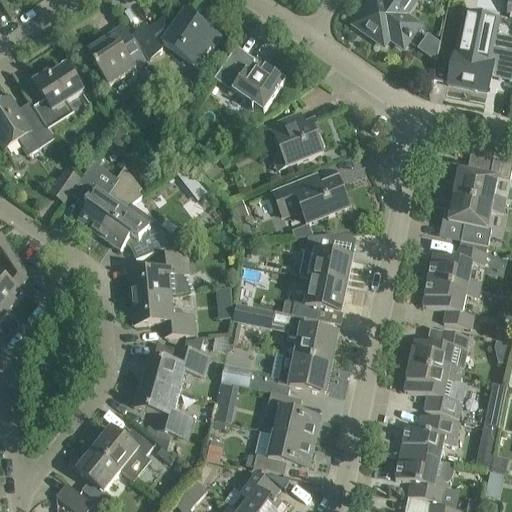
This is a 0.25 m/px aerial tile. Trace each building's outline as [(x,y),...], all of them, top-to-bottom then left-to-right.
[(416,25),(405,18),(417,0),(383,0),(382,2),(379,0),(372,0),(358,20),(365,25),(363,27),(374,35),(371,39),(384,48),(389,41),(403,50),(411,39),(408,36),(416,25)] [(133,36),(150,62),(162,53),(159,48),(163,46),(196,69),(211,48),(213,50),(221,38),(185,13),(175,28),(164,21),(148,32),(146,28),(133,36)] [(511,62),(511,36),(495,33),(497,22),(466,15),(458,57),(454,57),(448,86),(487,94),(493,65),(489,64),(490,58),(511,62)] [(136,72),(146,64),(122,27),(102,40),(104,43),(88,54),(90,56),(84,60),(92,73),(96,71),(109,90),(135,71),(136,72)] [(255,62),(236,49),(222,70),(239,82),(231,93),(252,108),(250,110),(252,112),(254,109),(264,116),(286,84),(265,69),(260,77),(249,69),(255,62)] [(34,111),(39,119),(48,133),(74,116),(66,105),(82,94),(67,70),(50,80),(48,76),(34,85),(46,104),(34,111)] [(0,143),(5,151),(19,142),(29,159),(54,142),(48,133),(39,119),(26,127),(9,101),(0,106),(0,143)] [(142,114),(129,122),(136,133),(148,124),(142,114)] [(293,120),(262,132),(272,158),(280,155),(287,171),(323,156),(316,139),(319,138),(314,125),(306,129),(298,132),(293,120)] [(457,182),(453,199),(504,209),(505,201),(494,199),(497,181),(510,183),(511,173),(511,165),(493,162),(470,157),(467,174),(461,173),(459,172),(457,182)] [(90,200),(85,207),(88,209),(78,223),(99,238),(109,224),(116,228),(126,214),(133,208),(142,201),(136,194),(139,191),(122,170),(115,180),(94,165),(77,190),(90,200)] [(51,197),(63,206),(80,182),(67,174),(51,197)] [(308,182),(273,196),(283,220),(301,212),(307,227),(348,211),(338,184),(313,194),(308,182)] [(504,209),(453,199),(451,208),(448,224),(467,228),(487,232),(491,214),(502,216),(504,209)] [(467,228),(448,224),(451,208),(444,207),(437,237),(464,243),(467,228)] [(109,224),(99,238),(121,254),(126,247),(131,251),(136,263),(157,255),(173,248),(171,243),(168,234),(154,224),(133,208),(126,214),(116,228),(109,224)] [(0,251),(1,251),(8,247),(1,235),(0,235),(0,251)] [(300,279),(310,281),(347,289),(352,261),(330,257),(334,236),(308,239),(300,279)] [(29,278),(8,247),(1,251),(18,277),(11,286),(0,276),(0,307),(9,314),(23,296),(17,292),(29,278)] [(457,261),(434,256),(428,283),(479,293),(481,285),(469,283),(472,266),(484,268),(487,256),(459,250),(457,261)] [(129,276),(132,302),(171,299),(196,295),(187,276),(189,276),(187,257),(157,259),(158,273),(129,276)] [(341,316),(347,289),(310,281),(305,308),(294,306),(292,318),(304,321),(316,323),(319,312),(341,316)] [(423,309),(426,309),(446,314),(444,326),(471,332),(474,318),(462,316),(466,299),(477,301),(479,293),(428,283),(423,309)] [(231,291),(217,291),(218,321),(232,321),(231,291)] [(172,310),(171,299),(132,302),(134,328),(163,326),(164,340),(195,337),(193,318),(183,319),(182,315),(180,312),(177,310),(172,310)] [(0,325),(9,314),(0,307),(0,325)] [(295,360),(331,367),(337,337),(302,331),(304,321),(292,318),(237,307),(233,325),(288,336),(287,343),(298,345),(295,360)] [(511,330),(511,312),(504,311),(501,328),(511,330)] [(427,344),(416,342),(410,368),(461,379),(469,340),(430,331),(427,344)] [(148,359),(141,384),(179,395),(185,375),(204,380),(210,360),(180,352),(176,367),(148,359)] [(331,367),(295,360),(292,375),(281,372),(278,387),(325,396),(331,367)] [(224,368),(221,385),(248,391),(252,373),(224,368)] [(461,379),(410,368),(404,394),(427,399),(424,414),(461,421),(464,406),(463,406),(467,388),(459,387),(461,379)] [(173,416),(179,395),(141,384),(134,410),(162,418),(157,433),(187,441),(193,421),(173,416)] [(497,428),(505,386),(490,384),(483,425),(497,428)] [(222,388),(219,402),(236,405),(238,391),(222,388)] [(280,412),(274,436),(313,445),(319,420),(294,414),(296,402),(271,396),(268,409),(280,412)] [(418,433),(406,431),(401,456),(440,464),(443,447),(455,449),(460,425),(421,417),(418,433)] [(489,470),(497,428),(482,426),(475,467),(489,470)] [(94,452),(121,474),(137,454),(145,460),(153,450),(131,432),(124,441),(111,431),(94,452)] [(307,471),(313,445),(274,436),(268,460),(256,457),(256,460),(249,458),(246,468),(279,476),(282,465),(307,471)] [(121,474),(94,452),(77,473),(90,483),(82,493),(104,510),(112,500),(104,494),(121,474)] [(401,456),(395,482),(411,485),(408,500),(432,504),(431,508),(447,511),(451,511),(456,511),(460,494),(446,492),(448,484),(436,482),(440,464),(401,456)] [(509,459),(494,456),(490,471),(505,475),(509,459)] [(490,475),(487,487),(502,490),(504,478),(490,475)] [(232,510),(234,511),(281,511),(271,504),(279,494),(256,477),(232,510)] [(192,481),(174,506),(178,511),(192,511),(209,493),(207,492),(195,483),(192,481)] [(70,511),(89,511),(93,508),(67,486),(56,500),(70,511)] [(464,501),(461,511),(476,511),(478,504),(464,501)]
